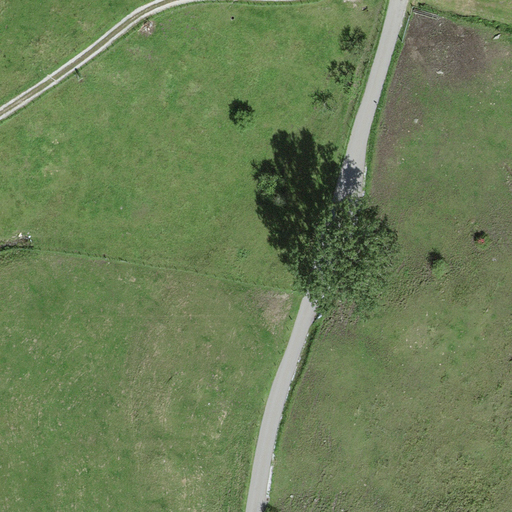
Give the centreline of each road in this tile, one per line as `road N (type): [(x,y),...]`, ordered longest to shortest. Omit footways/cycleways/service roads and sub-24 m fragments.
road 1 (unclassified): [(397,0),(279,396),(255,511)]
road 2 (track): [(184,0),(155,10),(0,117)]
